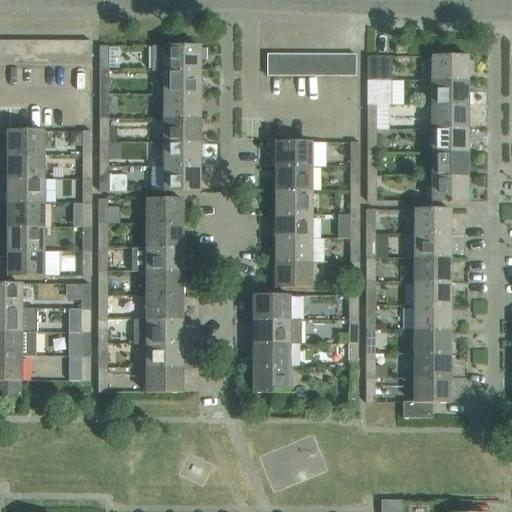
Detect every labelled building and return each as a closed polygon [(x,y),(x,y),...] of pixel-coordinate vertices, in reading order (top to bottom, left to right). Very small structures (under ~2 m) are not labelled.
[(19,65),(19,43),(7,43),(7,65),(19,65)] [(31,65),(31,43),(19,43),(19,65),(31,65)] [(43,65),(43,43),(31,43),(31,65),(43,65)] [(55,66),(55,43),(43,43),(43,65),(55,66)] [(67,66),(67,43),(55,43),(55,66),(67,66)] [(78,66),(79,43),(67,43),(67,66),(78,66)] [(90,66),(90,43),(79,43),(78,66),(90,66)] [(108,72),(108,47),(98,47),(99,72),(108,72)] [(199,72),(200,47),(151,47),(151,71),(163,71),(163,72),(199,72)] [(278,76),(278,55),(266,55),(266,76),(278,76)] [(289,76),(289,55),(278,55),(278,76),(289,76)] [(300,76),(300,55),(289,55),(289,76),(300,76)] [(311,76),(311,55),(300,55),(300,76),(311,76)] [(323,76),(323,55),(311,55),(311,76),(323,76)] [(334,76),(334,55),(323,55),(323,76),(334,76)] [(345,76),(345,55),(334,55),(334,76),(345,76)] [(356,76),(356,55),(345,55),(345,76),(356,76)] [(391,82),(391,57),(367,57),(367,82),(391,82)] [(468,82),(468,57),(431,57),(431,82),(468,82)] [(108,96),(108,72),(99,72),(99,96),(108,96)] [(199,96),(199,72),(163,72),(163,96),(199,96)] [(391,105),(391,82),(367,82),(367,106),(376,106),(391,105)] [(468,106),(468,82),(431,82),(431,106),(468,106)] [(108,120),(108,96),(99,96),(99,120),(108,120)] [(199,120),(199,96),(163,96),(163,120),(199,120)] [(376,130),(376,106),(367,106),(367,130),(376,130)] [(468,130),(468,106),(431,106),(431,130),(468,130)] [(108,144),(108,120),(99,120),(99,144),(108,144)] [(199,144),(199,120),(163,120),(163,144),(199,144)] [(376,154),(376,130),(367,130),(367,154),(376,154)] [(468,154),(468,130),(431,130),(431,154),(468,154)] [(43,156),(43,132),(6,132),(6,156),(43,156)] [(91,156),(91,132),(82,132),(82,156),(91,156)] [(312,168),(312,143),(275,143),(275,168),(312,168)] [(360,168),(360,143),(350,143),(350,168),(360,168)] [(108,167),(108,144),(99,144),(99,168),(108,167)] [(199,168),(199,144),(163,144),(163,168),(199,168)] [(376,178),(376,154),(367,154),(367,178),(376,178)] [(468,178),(468,154),(431,154),(431,178),(468,178)] [(43,180),(43,156),(6,156),(6,180),(43,180)] [(92,180),(91,156),(82,156),(82,180),(92,180)] [(108,192),(108,167),(99,168),(99,192),(108,192)] [(199,192),(199,168),(163,168),(151,168),(151,192),(199,192)] [(312,192),(312,168),(275,168),(275,192),(312,192)] [(359,191),(360,168),(350,168),(350,191),(359,191)] [(376,202),(376,178),(367,178),(367,202),(376,202)] [(468,202),(468,178),(431,178),(431,202),(468,202)] [(43,204),(43,180),(6,180),(7,204),(43,204)] [(92,204),(92,180),(82,180),(83,204),(92,204)] [(359,215),(359,191),(350,191),(350,215),(359,215)] [(312,215),(312,192),(275,192),(275,215),(312,215)] [(98,200),(98,225),(107,225),(107,200),(98,200)] [(146,200),(146,225),(182,225),(182,200),(146,200)] [(43,228),(43,204),(7,204),(7,228),(43,228)] [(92,228),(92,204),(83,204),(83,228),(92,228)] [(365,210),(365,235),(375,235),(375,210),(365,210)] [(450,235),(450,210),(414,210),(414,235),(450,235)] [(312,239),(312,215),(275,215),(275,239),(312,239)] [(359,239),(359,215),(350,215),(350,239),(359,239)] [(107,249),(107,225),(98,225),(98,249),(107,249)] [(182,249),(182,225),(146,225),(146,249),(182,249)] [(43,252),(43,228),(7,228),(7,253),(43,252)] [(92,252),(92,228),(83,228),(83,252),(92,252)] [(375,259),(375,235),(365,235),(365,259),(375,259)] [(450,259),(450,235),(414,235),(414,259),(450,259)] [(312,263),(312,239),(275,239),(275,263),(312,263)] [(359,263),(359,239),(350,239),(350,263),(359,263)] [(107,273),(107,249),(98,249),(98,273),(107,273)] [(182,273),(182,249),(146,249),(132,249),(132,273),(146,273),(182,273)] [(44,277),(43,252),(7,253),(7,277),(44,277)] [(93,277),(92,252),(83,252),(83,277),(93,277)] [(375,283),(375,259),(365,259),(365,283),(375,283)] [(450,283),(450,259),(414,259),(414,283),(450,283)] [(312,288),(312,263),(275,263),(275,287),(312,288)] [(359,288),(359,263),(350,263),(350,288),(359,288)] [(107,297),(107,273),(98,273),(98,297),(107,297)] [(182,297),(182,273),(146,273),(146,297),(182,297)] [(375,307),(375,283),(365,283),(365,307),(375,307)] [(450,307),(450,283),(414,283),(414,307),(450,307)] [(0,309),(21,310),(21,285),(0,285),(0,309)] [(91,285),(81,285),(81,310),(91,310),(91,285)] [(290,296),(258,296),(253,296),(253,321),(301,321),(301,320),(290,320),(290,296)] [(107,321),(107,297),(98,297),(98,321),(107,321)] [(182,321),(182,297),(146,297),(146,320),(146,321),(182,321)] [(358,297),(348,297),(349,321),(358,321),(358,297)] [(375,331),(375,307),(365,307),(365,331),(375,331)] [(450,331),(450,307),(414,307),(413,331),(450,331)] [(0,309),(0,333),(36,334),(36,310),(21,310),(0,309)] [(91,333),(91,310),(81,310),(81,333),(91,333)] [(182,345),(182,321),(146,321),(146,320),(133,320),(133,345),(146,345),(182,345)] [(107,345),(107,321),(98,321),(98,345),(107,345)] [(301,344),(301,321),(253,321),(253,345),(290,345),(290,344),(301,344)] [(358,345),(358,321),(349,321),(349,345),(358,345)] [(375,355),(375,331),(365,331),(365,355),(375,355)] [(450,355),(450,331),(413,331),(413,355),(450,355)] [(0,333),(0,357),(21,357),(36,357),(36,334),(0,333)] [(91,357),(91,333),(81,333),(81,357),(91,357)] [(107,369),(107,345),(98,345),(98,369),(107,369)] [(182,369),(182,345),(146,345),(146,369),(182,369)] [(290,369),(290,345),(253,345),(253,369),(290,369)] [(358,369),(358,345),(349,345),(349,369),(358,369)] [(63,350),(47,350),(47,363),(64,362),(63,350)] [(375,379),(375,355),(365,355),(365,379),(375,379)] [(450,379),(450,355),(413,355),(413,379),(450,379)] [(21,382),(21,357),(0,357),(0,397),(20,398),(20,382),(21,382)] [(91,382),(91,357),(81,357),(81,382),(91,382)] [(107,393),(107,369),(98,369),(99,393),(107,393)] [(182,394),(182,369),(146,369),(146,394),(182,394)] [(290,394),(290,369),(253,369),(253,394),(290,394)] [(358,394),(358,369),(349,369),(349,394),(358,394)] [(375,403),(375,379),(365,379),(365,403),(375,403)] [(450,403),(450,379),(413,379),(413,403),(402,403),(402,419),(432,419),(432,403),(450,403)]
